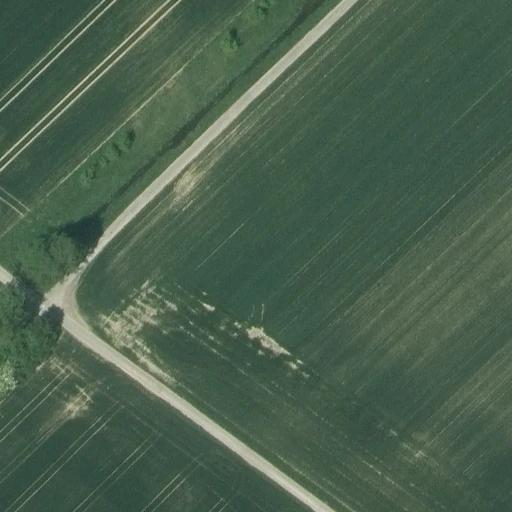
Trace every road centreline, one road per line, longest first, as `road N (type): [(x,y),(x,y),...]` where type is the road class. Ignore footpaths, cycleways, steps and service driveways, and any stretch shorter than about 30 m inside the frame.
road 1 (track): [(0,344),(353,0)]
road 2 (track): [(325,511),(0,272)]
